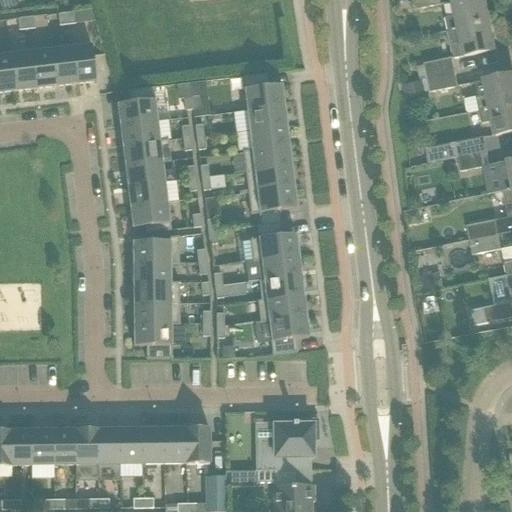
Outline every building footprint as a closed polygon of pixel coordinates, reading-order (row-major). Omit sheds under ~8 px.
[(439,0),(409,0),(412,12),(441,6),(439,0)] [(445,20),(447,32),(488,24),(483,0),(468,0),(453,3),(456,18),(445,20)] [(74,25),(73,14),(65,15),(66,26),(74,25)] [(66,26),(65,15),(57,15),(59,27),(66,26)] [(34,30),(32,18),(25,19),(26,31),(34,30)] [(26,31),(25,19),(17,20),(18,32),(26,31)] [(488,24),(447,32),(453,60),(494,52),(488,24)] [(95,85),(90,46),(89,47),(89,48),(69,50),(73,86),(93,84),(93,85),(95,85)] [(73,86),(69,50),(49,53),(53,88),(73,86)] [(53,88),(49,53),(29,55),(33,91),(53,88)] [(33,91),(29,55),(9,57),(13,93),(33,91)] [(0,94),(13,93),(9,57),(0,58),(0,94)] [(423,66),(426,80),(455,74),(452,60),(423,66)] [(455,74),(426,80),(429,94),(458,88),(455,74)] [(282,108),(280,89),(281,89),(281,87),(268,89),(266,76),(241,79),(243,93),(244,93),(247,113),(282,108)] [(511,76),(473,85),(479,112),(511,105),(511,76)] [(155,124),(153,104),(154,104),(152,89),(127,92),(129,105),(116,107),(116,108),(117,108),(119,128),(155,124)] [(192,111),(191,98),(183,99),(184,112),(192,111)] [(200,110),(198,98),(191,98),(192,111),(200,110)] [(511,105),(479,112),(482,127),(493,124),(495,137),(511,133),(511,105)] [(285,129),(282,108),(247,113),(249,133),(285,129)] [(158,143),(155,124),(119,128),(122,148),(158,144),(158,143)] [(203,139),(202,126),(194,127),(195,140),(203,139)] [(190,140),(188,127),(180,128),(182,141),(190,140)] [(287,149),(285,129),(249,133),(252,152),(252,153),(287,149)] [(454,144),(458,159),(487,154),(484,138),(454,144)] [(205,151),(203,139),(195,140),(197,152),(205,151)] [(191,152),(190,140),(182,141),(183,153),(191,152)] [(160,164),(159,152),(168,150),(167,141),(158,143),(158,144),(122,148),(125,168),(160,164)] [(290,169),(287,149),(252,153),(252,152),(242,154),(244,175),(290,169)] [(487,154),(458,159),(460,174),(489,168),(487,154)] [(511,190),(511,162),(508,163),(497,165),(503,193),(511,190)] [(163,184),(160,164),(125,168),(127,189),(163,184)] [(208,179),(207,167),(199,168),(200,180),(208,179)] [(195,180),(193,168),(185,169),(187,181),(195,180)] [(292,189),(290,169),(244,175),(247,195),(292,189)] [(210,191),(208,179),(200,180),(202,192),(210,191)] [(196,192),(195,180),(187,181),(188,193),(196,192)] [(165,204),(163,184),(127,189),(130,209),(165,204)] [(292,189),(247,195),(249,216),(258,215),(259,227),(260,228),(281,226),(279,213),(296,211),(296,209),(295,209),(292,189)] [(511,190),(503,193),(506,206),(511,205),(511,190)] [(168,224),(165,204),(130,209),(132,229),(131,229),(131,230),(144,229),(145,235),(170,232),(169,224),(168,224)] [(201,228),(199,216),(191,217),(193,229),(201,228)] [(215,233),(214,221),(206,222),(207,234),(215,233)] [(466,228),(469,243),(498,237),(495,222),(466,228)] [(297,257),(294,238),(296,238),(295,236),(282,237),(281,226),(260,228),(259,227),(255,227),(257,241),(249,242),(251,264),(256,264),(261,263),(261,262),(297,257)] [(216,245),(215,233),(207,234),(209,246),(216,245)] [(511,261),(504,264),(506,278),(511,277),(511,233),(498,237),(469,243),(472,257),(511,248),(511,261)] [(178,266),(178,239),(154,241),(154,244),(131,244),(131,246),(132,246),(132,265),(169,265),(169,266),(178,266)] [(205,264),(203,251),(195,252),(197,265),(205,264)] [(299,278),(297,257),(261,262),(261,263),(256,264),(259,283),(299,278)] [(206,276),(205,264),(197,265),(199,277),(206,276)] [(169,285),(169,266),(169,265),(132,265),(133,286),(169,285)] [(222,287),(220,275),(212,276),(214,288),(222,287)] [(302,298),(299,278),(259,283),(261,302),(266,301),(266,302),(302,298)] [(209,297),(207,284),(200,285),(201,298),(209,297)] [(179,306),(179,285),(169,285),(133,286),(133,306),(179,306)] [(223,300),(222,287),(214,288),(215,300),(223,300)] [(304,318),(302,298),(266,302),(266,301),(261,302),(256,303),(259,325),(269,324),(268,323),(304,318)] [(507,321),(511,319),(511,308),(511,304),(471,312),(474,327),(488,324),(489,327),(508,324),(507,321)] [(179,327),(179,306),(133,306),(133,327),(169,326),(169,327),(179,327)] [(210,326),(210,313),(202,313),(202,326),(210,326)] [(223,328),(223,315),(215,315),(215,328),(223,328)] [(296,354),(295,341),(308,339),(308,338),(307,338),(304,318),(268,323),(269,324),(271,342),(270,342),(271,357),(296,354)] [(170,346),(169,327),(169,326),(133,327),(134,346),(132,346),(132,348),(145,348),(145,361),(171,361),(171,346),(170,346)] [(210,338),(210,326),(202,326),(202,338),(210,338)] [(224,340),(223,328),(215,328),(216,340),(224,340)] [(233,349),(221,350),(221,359),(233,359),(233,349)] [(260,444),(260,473),(273,472),(289,472),(289,460),(313,460),(312,442),(317,442),(317,422),(301,422),(301,427),(296,427),(296,425),(291,425),(291,427),(272,427),(272,444),(260,444)] [(186,466),(186,430),(184,430),(184,431),(164,431),(164,466),(184,466),(186,466)] [(208,466),(208,430),(186,430),(186,466),(208,466)] [(164,466),(164,431),(142,432),(142,466),(164,466)] [(10,468),(10,433),(0,432),(0,468),(10,469),(10,468)] [(98,467),(98,432),(76,433),(76,467),(98,467)] [(120,466),(120,432),(98,432),(98,467),(120,466)] [(142,466),(142,432),(120,432),(120,466),(142,466)] [(32,468),(32,433),(10,433),(10,468),(32,468)] [(54,467),(54,433),(32,433),(32,468),(54,467)] [(76,467),(76,433),(54,433),(54,467),(76,467)] [(273,472),(260,473),(241,473),(241,486),(273,485),(273,472)] [(204,479),(204,511),(224,511),(224,479),(204,479)] [(313,488),(273,489),(273,511),(311,511),(311,503),(313,503),(313,488)] [(142,510),(142,500),(132,500),(132,511),(142,510)] [(152,510),(152,500),(142,500),(142,510),(152,510)] [(64,511),(64,501),(54,502),(54,511),(64,511)] [(98,511),(98,501),(88,501),(88,511),(98,511)] [(108,511),(108,501),(98,501),(98,511),(108,511)] [(10,511),(10,502),(0,502),(0,511),(10,511)] [(20,511),(20,502),(10,502),(10,511),(20,511)] [(54,511),(54,502),(44,502),(44,511),(54,511)]
